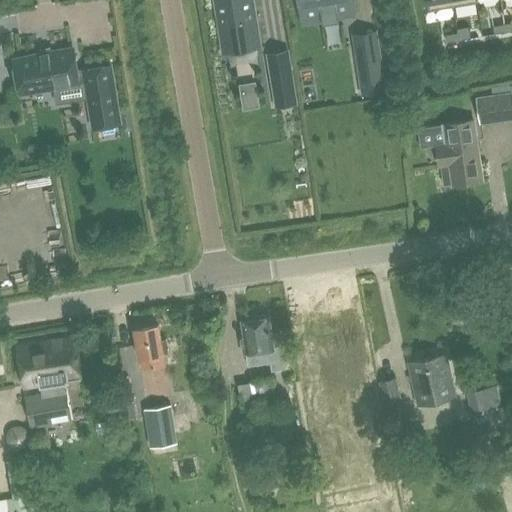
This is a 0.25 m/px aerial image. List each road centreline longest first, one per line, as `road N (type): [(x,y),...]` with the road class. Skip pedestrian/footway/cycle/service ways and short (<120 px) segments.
road 1 (residential): [(216,277),(511,233)]
road 2 (residential): [(216,277),(169,0)]
road 3 (residential): [(0,317),(216,277)]
